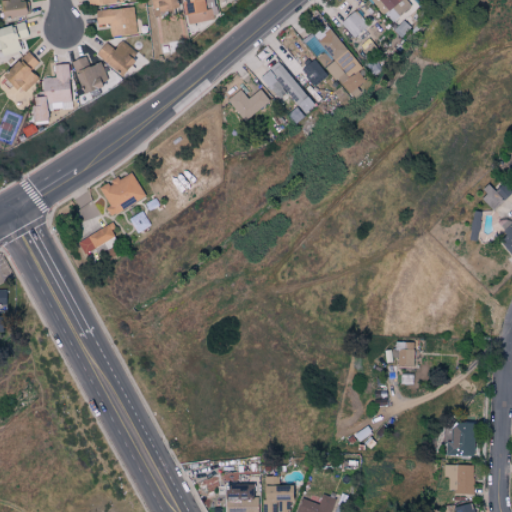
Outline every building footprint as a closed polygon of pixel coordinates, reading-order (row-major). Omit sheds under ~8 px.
[(0,0),(0,10),(0,16),(24,16),(23,0),(0,0)] [(149,0),(153,15),(177,10),(175,0),(149,0)] [(187,23),(215,18),(211,0),(187,0),(183,1),(187,23)] [(373,0),(390,21),(409,5),(405,0),(373,0)] [(95,24),(109,24),(109,36),(135,34),(133,7),(95,9),(95,24)] [(350,36),(365,27),(355,11),(340,20),(350,36)] [(0,63),(2,63),(0,55),(19,51),(17,39),(27,37),(24,22),(0,26),(0,63)] [(361,68),(325,24),(314,33),(337,62),(330,68),(332,72),(350,94),(366,81),(357,71),(361,68)] [(113,49),(104,42),(94,55),(121,74),(137,53),(119,40),(113,49)] [(18,86),(24,92),(38,78),(30,71),(38,63),(26,51),(1,76),(15,89),(18,86)] [(108,82),(99,62),(89,66),(84,56),(70,62),(83,92),(108,82)] [(310,102),(277,61),(259,76),(277,98),(286,91),(300,109),(310,102)] [(70,107),(68,64),(53,65),(54,77),(41,78),(42,96),(30,97),(32,121),(46,121),(45,108),(70,107)] [(260,89),(247,98),(240,89),(226,99),(243,121),(269,101),(260,89)] [(144,196),(130,170),(108,183),(108,182),(96,188),(111,215),(144,196)] [(511,191),(503,182),(494,191),(489,185),(478,195),(492,209),(511,191)] [(75,242),(82,255),(116,235),(109,223),(75,242)] [(511,224),(497,237),(511,256),(511,224)] [(392,356),(396,356),(396,366),(412,366),(413,342),(393,342),(392,356)] [(412,373),(400,373),(399,384),(411,384),(412,373)] [(445,455),(472,456),(472,423),(450,422),(450,441),(445,441),(445,455)] [(472,493),(473,465),(443,465),(443,477),(448,477),(448,492),(472,493)] [(290,511),(290,485),(278,486),(278,476),(263,476),(263,511),(290,511)] [(252,485),(224,485),(224,511),(256,511),(256,497),(252,497),(252,485)] [(329,511),(334,498),(321,494),(318,504),(300,498),(296,511),(329,511)]
